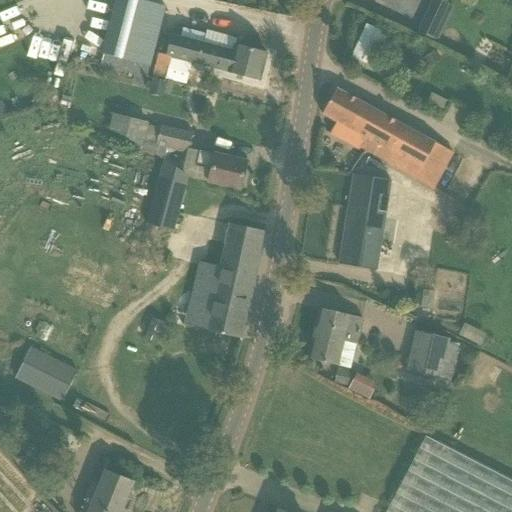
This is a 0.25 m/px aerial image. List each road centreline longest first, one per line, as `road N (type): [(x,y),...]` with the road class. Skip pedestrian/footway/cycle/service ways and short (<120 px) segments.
road 1 (tertiary): [(198,511),(259,349),(321,0)]
road 2 (track): [(511,166),(340,78),(308,75)]
